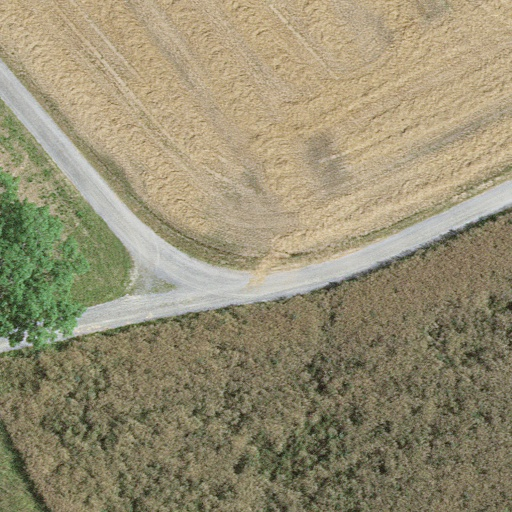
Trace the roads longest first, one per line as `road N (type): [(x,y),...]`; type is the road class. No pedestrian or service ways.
road 1 (track): [(0,338),(356,264),(511,192)]
road 2 (track): [(214,298),(0,65)]
